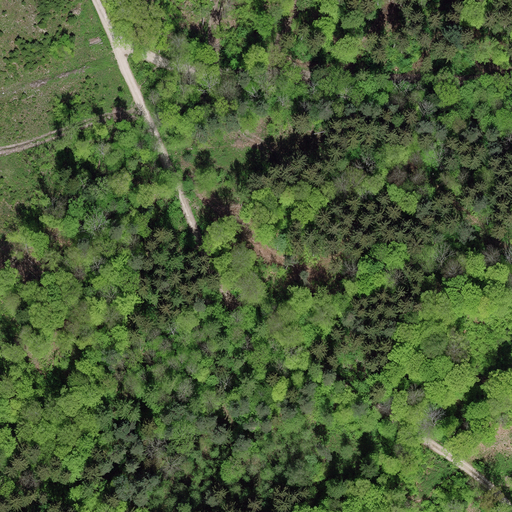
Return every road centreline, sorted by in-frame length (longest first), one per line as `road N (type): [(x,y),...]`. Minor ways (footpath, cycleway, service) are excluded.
road 1 (track): [(97,0),(209,282),(282,344),(491,482),(511,508)]
road 2 (track): [(116,41),(167,63),(247,81),(511,83)]
